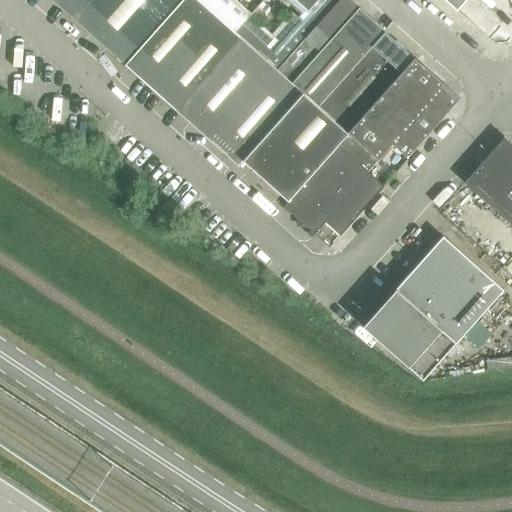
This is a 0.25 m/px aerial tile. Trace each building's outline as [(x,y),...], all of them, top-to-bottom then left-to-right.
[(50,0),(124,65),(182,0),(50,0)] [(198,0),(182,0),(124,65),(238,166),(303,93),(291,83),(276,70),(198,0)] [(198,0),(276,70),(278,68),(307,35),(338,0),(198,0)] [(444,0),(456,10),(457,9),(465,0),(444,0)] [(384,32),(358,8),(291,83),(303,93),(318,106),(384,32)] [(414,58),(384,32),(318,106),(347,133),(414,58)] [(307,35),(278,68),(292,80),(321,47),(307,35)] [(414,58),(347,133),(377,160),(392,145),(445,86),(414,58)] [(445,86),(392,145),(406,158),(459,99),(445,86)] [(303,93),(238,166),(283,206),(347,133),(318,106),(303,93)] [(347,133),(283,206),(329,247),(383,186),(367,171),(377,160),(347,133)] [(511,226),(511,145),(504,138),(464,183),(511,226)] [(442,237),(362,327),(422,380),(502,290),(442,237)] [(479,319),(466,332),(479,346),(492,333),(479,319)]
